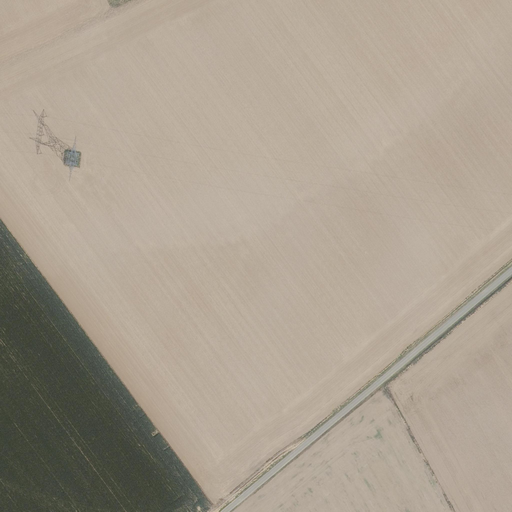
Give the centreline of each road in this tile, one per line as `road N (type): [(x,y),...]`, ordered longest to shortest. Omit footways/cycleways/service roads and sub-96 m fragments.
road 1 (track): [(223,511),(511,269)]
road 2 (track): [(141,0),(0,66)]
